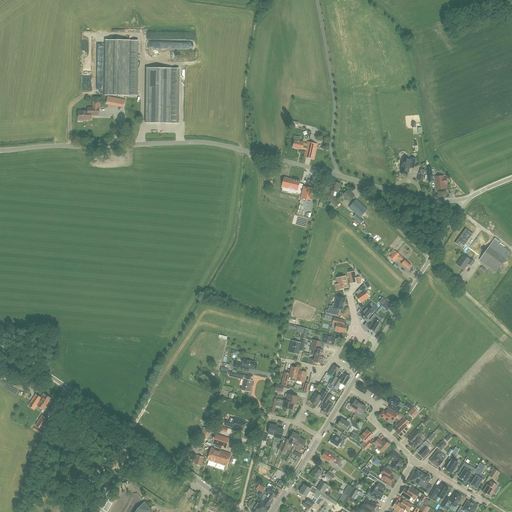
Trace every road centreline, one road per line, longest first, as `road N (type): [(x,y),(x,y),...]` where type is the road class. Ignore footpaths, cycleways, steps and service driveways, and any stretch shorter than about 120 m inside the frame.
road 1 (tertiary): [(334,175),(189,142),(0,151)]
road 2 (unclassified): [(207,487),(0,344)]
road 3 (residential): [(334,175),(333,91),(318,0)]
